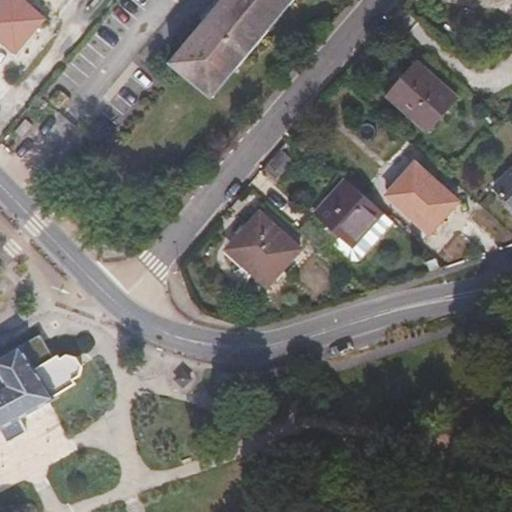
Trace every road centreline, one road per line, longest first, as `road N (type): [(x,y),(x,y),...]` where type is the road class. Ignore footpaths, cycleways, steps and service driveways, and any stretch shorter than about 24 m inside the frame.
road 1 (tertiary): [(118,300),(178,336),(253,348),(511,283)]
road 2 (residential): [(375,0),(118,300)]
road 3 (tertiary): [(0,184),(87,278),(118,300)]
